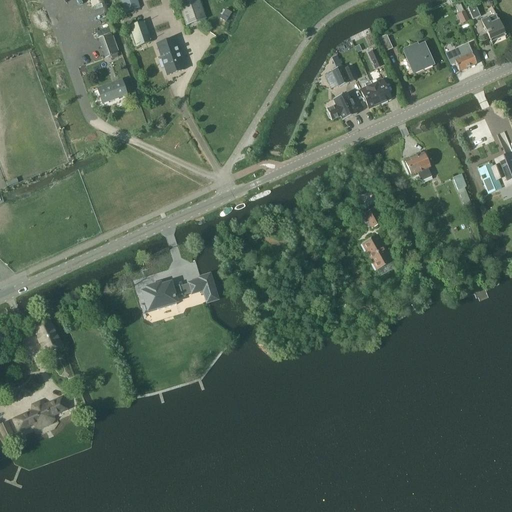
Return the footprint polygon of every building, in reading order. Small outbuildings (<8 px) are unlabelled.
[(120,0),(125,13),(139,8),(136,0),(120,0)] [(177,0),(186,26),(205,20),(198,0),(177,0)] [(460,4),(455,6),(458,13),(463,11),(460,4)] [(475,5),(468,8),(473,20),(480,17),(475,5)] [(226,9),(220,18),(226,22),(232,13),(226,9)] [(458,14),(457,15),(461,24),(469,21),(465,11),(458,14)] [(504,36),(495,16),(488,19),(488,17),(481,21),(491,42),(504,36)] [(144,22),(130,26),(137,48),(151,43),(144,22)] [(111,34),(98,39),(105,59),(118,55),(111,34)] [(386,35),(379,39),(385,52),(393,49),(386,35)] [(185,70),(174,39),(156,45),(161,61),(159,61),(161,69),(164,68),(167,77),(185,70)] [(433,65),(424,43),(418,46),(417,43),(402,50),(413,75),(433,65)] [(468,44),(445,54),(450,67),(455,64),(459,72),(475,65),(471,54),(472,54),(468,44)] [(375,50),(368,54),(375,70),(382,66),(375,50)] [(339,88),(349,83),(341,67),(331,72),(339,88)] [(350,83),(356,80),(350,67),(344,70),(350,83)] [(102,105),(127,96),(122,80),(97,89),(102,105)] [(369,83),(379,105),(390,100),(382,82),(376,84),(375,80),(369,83)] [(368,110),(379,105),(369,83),(364,85),(365,89),(360,91),(368,110)] [(342,121),(356,114),(347,94),(333,100),(335,106),(326,110),(331,121),(340,117),(342,121)] [(431,177),(427,170),(429,169),(423,154),(404,162),(411,177),(417,174),(420,182),(431,177)] [(491,166),(477,172),(486,193),(500,187),(498,183),(503,182),(506,189),(511,186),(511,154),(494,162),(497,168),(492,170),(491,166)] [(371,229),(382,224),(374,209),(363,215),(371,229)] [(391,262),(376,236),(360,245),(361,245),(360,246),(364,253),(365,252),(371,264),(370,264),(374,272),(391,262)] [(206,295),(196,298),(199,306),(208,304),(211,314),(220,312),(213,290),(205,293),(206,295)] [(143,299),(138,300),(141,313),(145,312),(146,322),(171,317),(170,312),(179,310),(175,296),(167,298),(166,294),(154,297),(153,295),(142,297),(143,299)] [(35,334),(43,353),(45,353),(47,356),(51,355),(56,352),(62,350),(63,348),(49,322),(48,321),(47,320),(46,320),(45,320),(44,320),(42,320),(41,321),(40,322),(39,323),(39,324),(39,325),(36,327),(36,328),(36,329),(37,330),(38,330),(39,332),(35,334)] [(41,431),(51,426),(56,420),(54,417),(68,411),(62,398),(13,420),(19,433),(33,426),(35,429),(41,431)] [(7,422),(0,425),(0,432),(3,440),(5,439),(6,441),(13,438),(12,435),(13,435),(7,422)]
